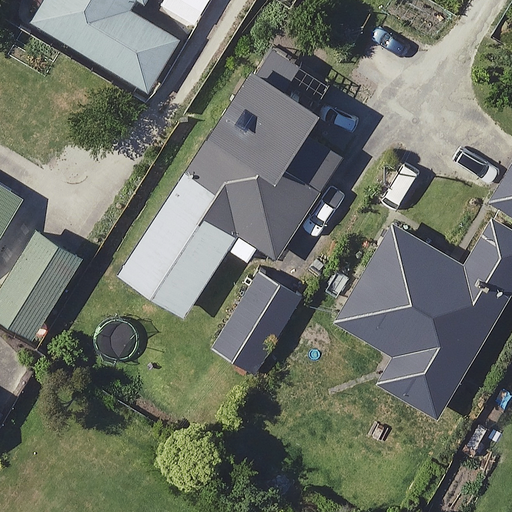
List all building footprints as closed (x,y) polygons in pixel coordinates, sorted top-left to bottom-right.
[(156,0),(54,0),(43,21),(160,87),(188,36),(149,14),(156,0)] [(338,110),(265,62),(129,271),(195,314),(249,232),(283,253),(349,151),(322,134),(338,110)] [(0,247),(30,198),(0,179),(0,247)] [(511,181),(500,201),(511,208),(511,181)] [(511,310),(511,222),(500,216),(473,264),(401,223),(346,319),(404,352),(389,380),(451,416),(511,310)] [(90,255),(46,228),(0,303),(0,308),(42,334),(90,255)] [(311,294),(265,266),(218,344),(264,372),(311,294)] [(0,422),(15,398),(0,389),(0,422)]
